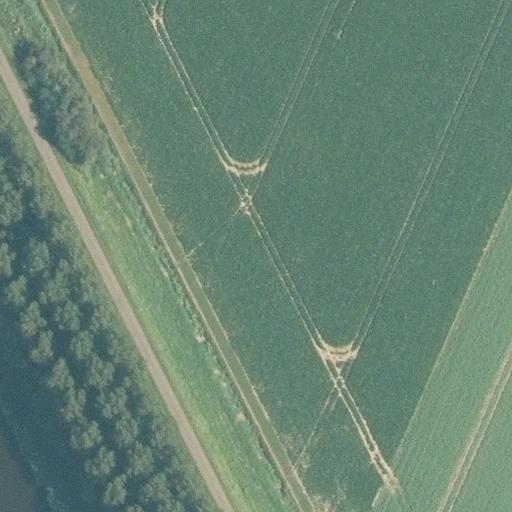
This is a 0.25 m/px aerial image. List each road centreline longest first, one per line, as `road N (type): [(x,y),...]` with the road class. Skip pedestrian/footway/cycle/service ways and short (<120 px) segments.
road 1 (unclassified): [(228,511),(0,56)]
road 2 (track): [(81,511),(0,350)]
